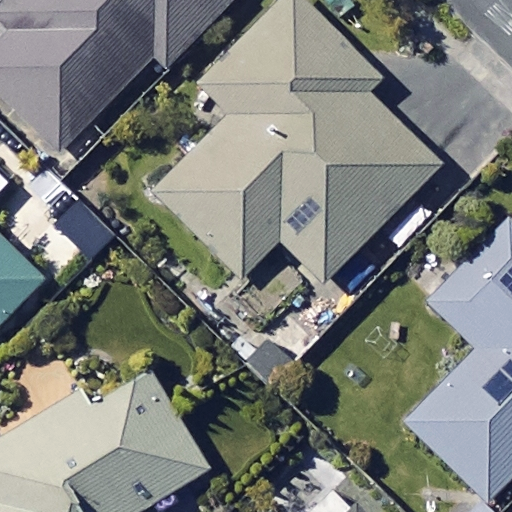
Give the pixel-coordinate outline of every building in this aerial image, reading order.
[(0,0),(0,87),(51,145),(215,0),(0,0)] [(430,160),(361,93),(379,75),(300,0),(267,0),(191,79),(223,109),(147,189),(234,273),(272,235),(316,278),(430,160)] [(511,464),(511,224),(501,214),(420,297),(466,342),(395,416),(479,498),(511,464)] [(0,310),(35,275),(0,240),(0,310)] [(82,400),(51,348),(6,374),(29,413),(0,430),(0,511),(124,511),(202,466),(142,365),(82,400)] [(361,511),(352,502),(341,511),(361,511)]
